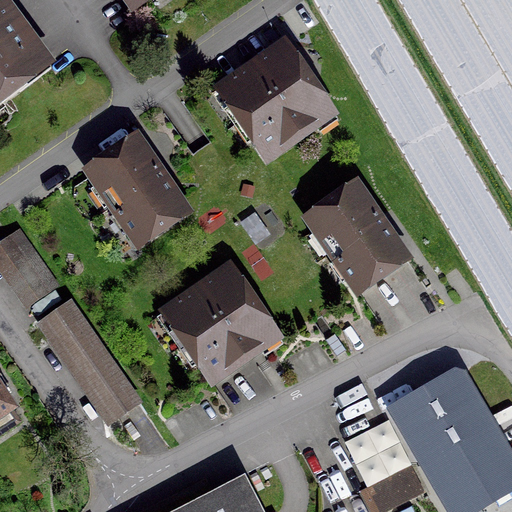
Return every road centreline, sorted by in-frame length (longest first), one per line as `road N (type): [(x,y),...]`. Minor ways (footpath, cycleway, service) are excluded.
road 1 (residential): [(122,501),(470,318)]
road 2 (residential): [(0,329),(122,501)]
